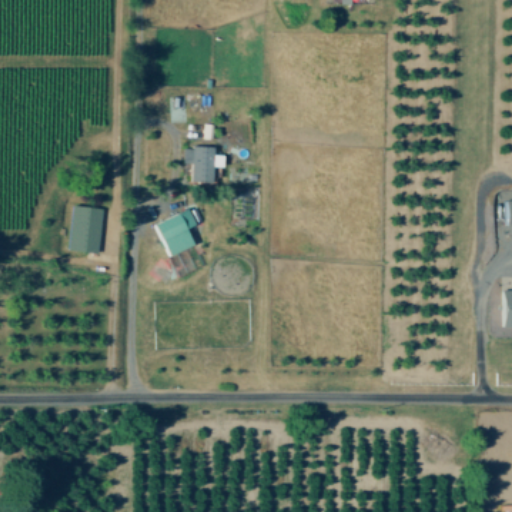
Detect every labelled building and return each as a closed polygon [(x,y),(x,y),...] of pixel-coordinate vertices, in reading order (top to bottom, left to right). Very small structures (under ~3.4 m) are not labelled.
[(209,147),(181,147),(181,164),(188,164),(187,183),(209,183),(209,147)] [(511,201),(501,201),(501,226),(511,226),(511,201)] [(66,251),(93,254),(98,209),(71,206),(66,251)] [(150,224),(164,256),(189,245),(181,228),(190,224),(183,209),(150,224)] [(511,290),(497,290),(496,326),(511,326),(511,290)]
